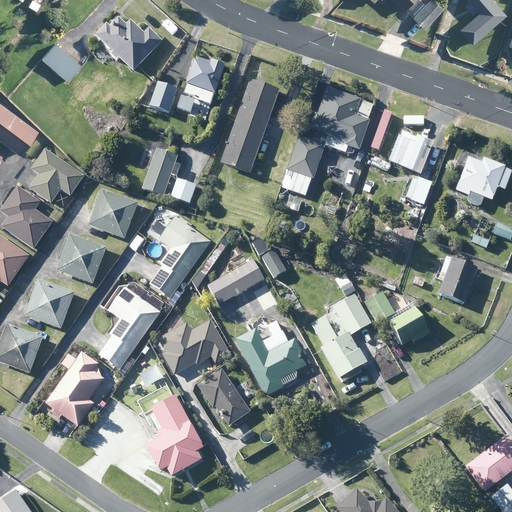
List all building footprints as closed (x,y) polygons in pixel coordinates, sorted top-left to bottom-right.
[(40,4),(42,0),(34,0),(33,0),(32,0),(29,6),(37,11),(41,4),(40,4)] [(401,13),(412,0),(365,0),(372,6),(374,3),(377,0),(387,0),(390,3),(401,13)] [(423,30),(441,11),(429,0),(411,20),(421,28),(423,30)] [(469,46),(504,17),(489,0),(461,0),(469,8),(475,16),(463,26),(456,31),(469,46)] [(135,25),(133,23),(129,27),(120,19),(113,27),(112,29),(108,26),(98,38),(114,53),(113,55),(119,62),(121,59),(135,73),(164,43),(151,30),(146,35),(140,30),(138,28),(135,25)] [(68,81),(82,65),(57,43),(43,59),(68,81)] [(110,56),(100,48),(94,56),(103,64),(110,56)] [(212,64),(208,62),(198,59),(188,87),(189,87),(186,95),(195,98),(194,100),(197,101),(210,106),(213,107),(227,67),(215,63),(214,64),(212,64)] [(237,123),(267,133),(272,117),(281,90),(252,81),(237,123)] [(178,91),(159,85),(151,108),(170,115),(178,91)] [(363,101),(357,99),(329,90),(320,117),(318,116),(312,131),(321,134),(324,135),(323,140),(328,142),(330,137),(338,140),(342,142),(349,143),(347,148),(358,151),(361,153),(372,123),(357,118),(358,115),(359,110),(361,106),(363,101)] [(118,102),(126,110),(132,104),(123,96),(118,102)] [(192,117),(197,102),(183,98),(177,118),(190,122),(192,117)] [(0,139),(21,155),(23,153),(39,132),(1,103),(0,104),(0,139)] [(260,151),(267,133),(237,123),(223,165),(252,175),(260,151)] [(327,146),(318,143),(300,137),(289,172),(316,181),(325,153),(327,148),(327,146)] [(436,145),(424,140),(420,138),(417,145),(401,139),(391,163),(420,175),(423,176),(436,145)] [(40,176),(31,190),(53,205),(62,192),(72,198),(86,177),(46,150),(37,163),(32,171),(40,176)] [(179,157),(167,153),(158,150),(151,170),(144,191),(146,192),(165,198),(177,164),(179,157)] [(370,165),(387,173),(390,165),(373,158),(370,165)] [(486,160),(485,160),(484,164),(470,159),(458,192),(470,197),(469,201),(469,203),(470,204),(471,205),(479,208),(481,208),(482,207),(483,206),(486,199),(494,202),(499,189),(506,191),(511,175),(511,171),(506,170),(507,168),(486,160)] [(198,187),(196,186),(179,180),(170,203),(176,205),(178,200),(192,205),(198,187)] [(433,184),(429,183),(420,180),(419,182),(417,181),(414,180),(408,199),(413,201),(413,202),(426,206),(433,184)] [(3,228),(35,251),(55,223),(37,211),(42,203),(19,188),(4,209),(2,213),(10,218),(3,228)] [(90,227),(104,232),(126,240),(140,204),(103,191),(95,213),(90,227)] [(304,202),(289,196),(286,205),(301,210),(304,202)] [(212,243),(192,229),(177,218),(161,241),(160,242),(164,244),(172,250),(161,265),(164,267),(151,286),(172,300),(212,243)] [(511,241),(511,240),(511,229),(498,224),(497,225),(482,220),(480,226),(476,236),(476,239),(508,250),(511,241)] [(0,287),(3,283),(10,287),(31,257),(0,235),(0,287)] [(108,249),(74,236),(72,236),(59,272),(95,286),(108,249)] [(257,251),(260,257),(268,253),(264,246),(257,251)] [(274,278),(286,271),(276,253),(264,260),(274,278)] [(476,280),(479,269),(448,259),(441,280),(446,282),(441,296),(467,305),(473,286),(476,280)] [(221,306),(265,279),(254,260),(209,287),(221,306)] [(414,285),(423,288),(426,282),(416,278),(414,285)] [(76,294),(42,281),(40,281),(27,317),(63,331),(76,294)] [(158,312),(139,298),(126,289),(109,312),(113,315),(121,321),(111,336),(114,338),(102,354),(100,356),(121,371),(162,314),(161,313),(158,312)] [(352,338),(373,326),(357,298),(360,296),(357,291),(353,294),(355,298),(352,299),(336,309),(335,309),(342,322),(339,323),(344,332),(337,336),(327,318),(313,326),(325,349),(323,350),(340,381),(343,380),(345,384),(355,378),(352,374),(366,366),(368,365),(352,338)] [(395,314),(383,293),(365,303),(377,325),(387,320),(402,347),(413,341),(414,344),(432,334),(415,303),(395,314)] [(0,363),(9,367),(31,375),(44,339),(9,326),(1,348),(0,349),(0,363)] [(237,342),(268,399),(302,381),(298,373),(308,367),(305,360),(300,362),(298,358),(303,355),(302,354),(304,352),(297,340),(290,344),(285,333),(265,344),(258,330),(252,333),(237,342)] [(100,365),(93,360),(84,354),(77,363),(70,358),(64,366),(67,368),(72,371),(66,379),(51,401),(48,405),(56,412),(54,415),(60,419),(62,421),(64,417),(77,426),(80,428),(94,407),(96,406),(91,403),(106,381),(101,377),(99,367),(100,365)] [(198,375),(199,373),(189,356),(170,367),(181,385),(198,375)] [(164,380),(156,367),(140,376),(147,389),(164,380)] [(252,413),(251,411),(224,371),(199,387),(215,410),(217,408),(224,419),(230,428),(231,427),(252,413)] [(206,450),(192,424),(187,426),(179,411),(174,414),(160,389),(137,400),(154,432),(177,420),(182,429),(149,447),(163,474),(170,470),(174,478),(185,472),(192,468),(200,464),(201,458),(199,454),(206,450)] [(101,412),(100,411),(95,408),(91,414),(97,418),(101,412)] [(485,490),(487,489),(511,470),(511,439),(508,435),(506,436),(467,466),(485,490)] [(511,511),(511,491),(508,486),(493,496),(503,511),(511,511)] [(369,501),(361,492),(359,489),(338,507),(342,511),(399,511),(387,498),(382,502),(377,501),(370,501),(369,501)] [(31,511),(18,492),(0,504),(0,511),(31,511)]
